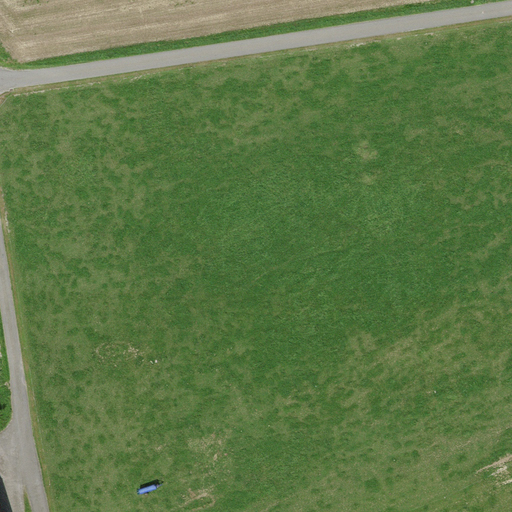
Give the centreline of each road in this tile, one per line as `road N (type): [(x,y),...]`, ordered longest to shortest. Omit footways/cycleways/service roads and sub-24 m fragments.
road 1 (residential): [(511,6),(0,79)]
road 2 (track): [(0,214),(40,511)]
